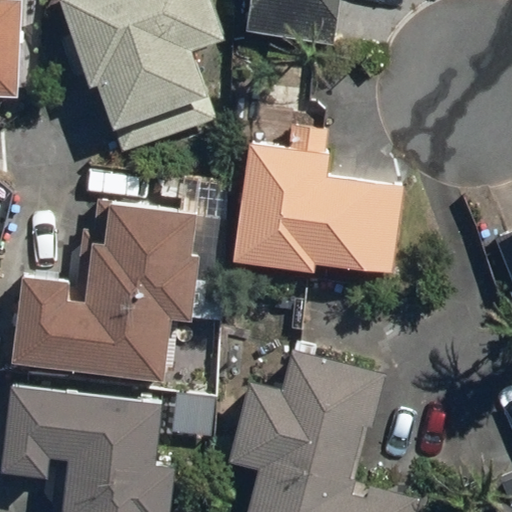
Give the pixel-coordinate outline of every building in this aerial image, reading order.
[(0,0),(0,84),(40,86),(42,0),(0,0)] [(235,0),(78,0),(133,146),(229,111),(220,88),(229,84),(213,41),(247,29),(235,0)] [(266,0),(265,29),(356,34),(357,0),(266,0)] [(303,140),(253,137),(245,250),(313,255),(314,246),(387,251),(392,174),(332,170),(333,145),(321,145),(322,130),(303,128),(303,140)] [(89,265),(39,265),(32,362),(167,363),(167,385),(210,385),(210,347),(194,347),(194,313),(222,313),(222,192),(100,192),(100,217),(89,217),(89,265)] [(511,253),(511,228),(503,232),(511,253)] [(278,459),(264,511),(435,511),(442,487),(367,468),(383,407),(396,411),(409,362),(310,336),(299,379),(265,370),(244,451),(278,459)] [(152,461),(155,392),(15,386),(12,460),(46,462),(46,446),(73,447),(70,507),(73,507),(73,511),(165,511),(168,462),(152,461)]
